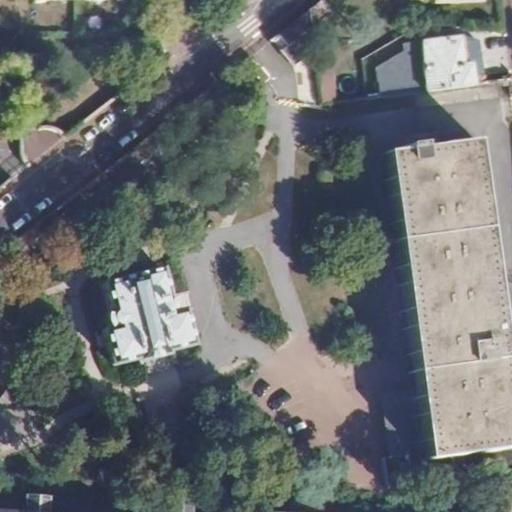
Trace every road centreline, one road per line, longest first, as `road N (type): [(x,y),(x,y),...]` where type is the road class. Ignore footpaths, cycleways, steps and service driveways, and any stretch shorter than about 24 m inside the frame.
road 1 (residential): [(0,218),(278,0)]
road 2 (unknown): [(26,198),(32,15)]
